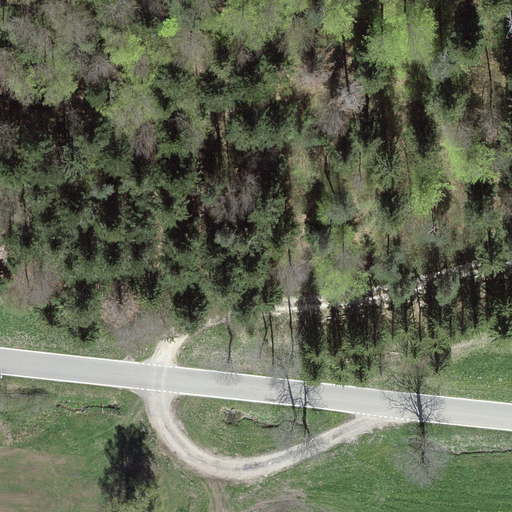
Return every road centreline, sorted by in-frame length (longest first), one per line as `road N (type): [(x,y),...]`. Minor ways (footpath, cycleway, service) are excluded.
road 1 (track): [(511,260),(435,282),(236,302),(169,344),(154,376),(164,426),(177,443),(222,468),(299,451),(397,404)]
road 2 (tertiary): [(0,360),(511,416)]
